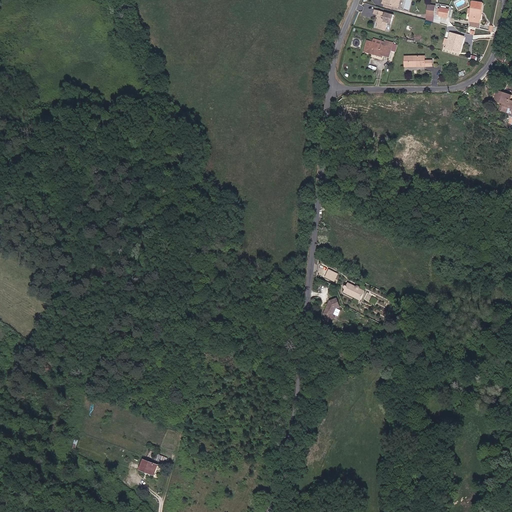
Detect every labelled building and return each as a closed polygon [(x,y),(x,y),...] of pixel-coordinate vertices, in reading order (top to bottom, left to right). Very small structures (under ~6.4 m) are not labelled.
[(473,7),(472,12),(471,16),(481,18),(484,2),(475,0),(473,7)] [(449,8),(441,6),(439,15),(447,16),(449,8)] [(387,30),(388,26),(389,22),(394,23),(396,15),(377,9),(376,15),(381,16),(379,23),(380,23),(379,28),(382,28),(387,30)] [(476,32),(476,26),(479,27),(481,18),(471,16),(470,24),(472,25),(471,32),(476,32)] [(465,36),(449,31),(443,51),(459,56),(465,36)] [(374,51),(384,54),(390,56),(393,43),(379,40),(378,44),(368,41),(365,51),(373,53),(374,51)] [(426,64),(433,64),(433,59),(425,59),(424,56),(406,57),(408,71),(426,69),(426,64)] [(511,85),(502,82),(495,100),(503,103),(500,111),(506,113),(507,109),(511,110),(511,112),(511,85)] [(403,169),(423,175),(430,153),(410,147),(403,169)] [(338,274),(327,268),(323,276),(334,281),(338,274)] [(365,290),(348,282),(343,292),(361,301),(365,290)] [(322,314),(326,323),(335,319),(333,314),(336,308),(339,306),(336,298),(329,300),(322,314)] [(161,456),(146,451),(143,461),(157,466),(161,456)] [(146,475),(137,468),(134,471),(143,478),(146,475)]
